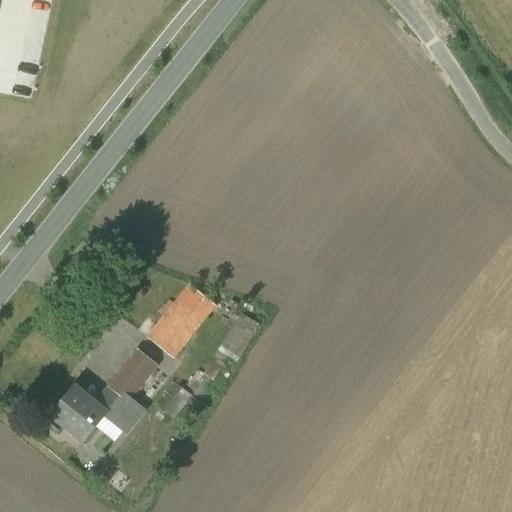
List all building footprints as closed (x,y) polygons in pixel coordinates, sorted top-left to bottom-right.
[(191,285),(149,338),(174,358),(216,306),(191,285)] [(260,327),(242,315),(205,375),(213,380),(228,357),(237,362),(260,327)] [(138,350),(108,387),(109,388),(128,402),(130,399),(157,365),(138,350)] [(96,404),(74,387),(51,414),(85,441),(105,416),(125,432),(143,410),(130,399),(128,402),(109,388),(96,404)] [(187,394),(178,387),(161,409),(171,416),(187,394)]
